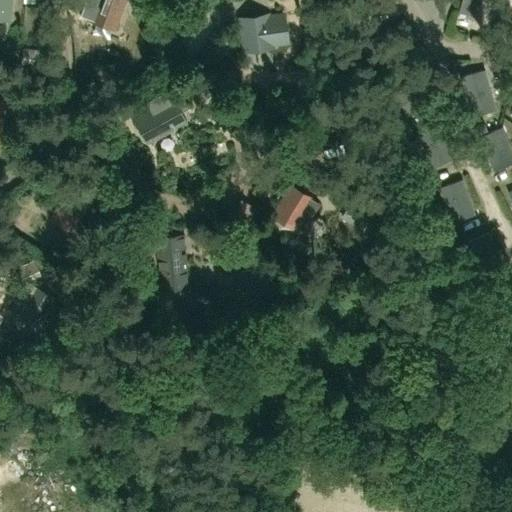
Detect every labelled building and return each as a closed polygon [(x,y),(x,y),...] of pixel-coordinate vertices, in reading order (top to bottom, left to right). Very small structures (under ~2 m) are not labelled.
[(0,0),(0,21),(10,22),(11,0),(0,0)] [(122,3),(115,0),(92,0),(85,23),(111,34),(122,3)] [(267,20),(266,17),(240,20),(243,53),(270,50),(269,46),(286,45),(283,18),(267,20)] [(460,76),(471,115),(495,108),(485,69),(460,76)] [(407,115),(435,95),(420,75),(392,95),(407,115)] [(146,142),(146,143),(186,121),(185,121),(180,111),(187,107),(177,87),(148,103),(152,110),(133,120),(134,121),(136,120),(147,141),(146,142)] [(430,170),(453,159),(438,126),(415,137),(430,170)] [(479,137),(493,170),(511,161),(511,149),(502,127),(479,137)] [(451,223),(474,215),(462,181),(438,189),(451,223)] [(289,188),(288,187),(268,218),(290,232),(293,228),(299,233),(316,207),(310,203),(310,202),(310,201),(309,202),(289,189),(289,188)] [(89,202),(64,189),(48,218),(74,232),(89,202)] [(499,254),(489,231),(458,246),(468,269),(499,254)] [(155,240),(155,254),(156,293),(184,292),(183,239),(155,240)] [(511,307),(511,283),(510,280),(480,296),(491,318),(511,307)] [(52,304),(56,299),(33,285),(32,287),(27,283),(11,310),(12,310),(11,313),(12,316),(14,318),(37,331),(39,328),(47,314),(50,315),(56,306),(52,304)] [(511,370),(511,342),(499,348),(510,371),(511,370)]
